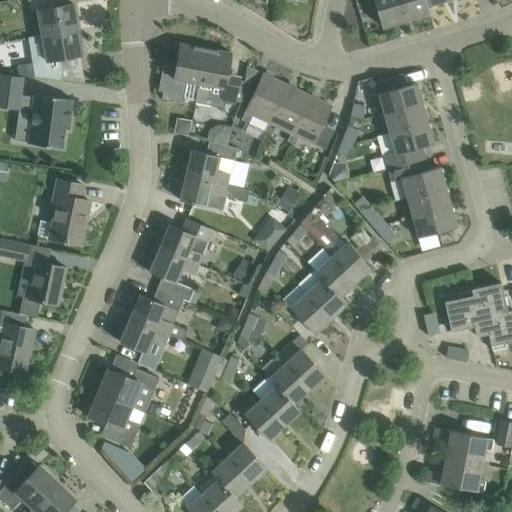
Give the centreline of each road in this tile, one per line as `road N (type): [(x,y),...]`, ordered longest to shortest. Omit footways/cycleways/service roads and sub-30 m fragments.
road 1 (unclassified): [(53,413),(143,179),(132,0)]
road 2 (residential): [(486,252),(433,46)]
road 3 (residential): [(326,69),(271,52),(202,6),(140,0)]
road 4 (residential): [(290,511),(322,475),(365,361)]
road 5 (residential): [(383,511),(399,487),(434,372)]
road 6 (unclassified): [(135,511),(53,413)]
